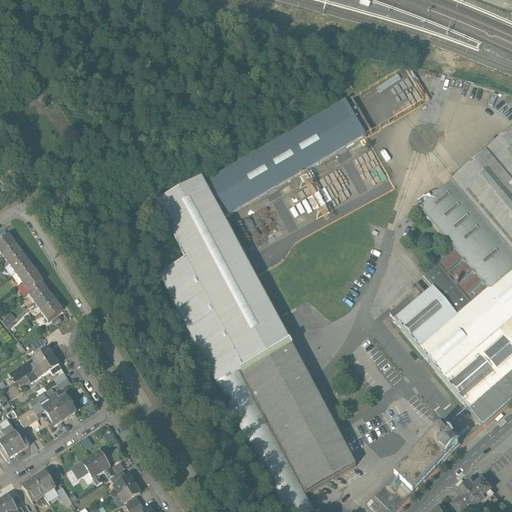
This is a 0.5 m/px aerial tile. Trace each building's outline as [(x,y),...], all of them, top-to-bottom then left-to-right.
[(359,115),(367,129),(370,129),(388,119),(386,119),(409,106),(419,106),(424,103),(407,72),(395,73),(395,80),(398,80),(399,87),(406,87),(407,92),(402,95),(403,105),(363,109),(358,111),(359,115)] [(345,102),(256,154),(253,149),(235,160),(238,164),(204,184),(224,219),(316,166),(317,168),(323,165),(321,163),(336,154),(340,160),(357,149),(354,143),(365,137),(345,102)] [(511,134),(421,212),(422,213),(423,212),(431,223),(430,223),(432,225),(432,224),(441,234),(440,235),(441,236),(442,235),(451,246),(450,247),(456,254),(424,281),(432,290),(425,296),(417,287),(410,293),(417,302),(413,306),(409,300),(390,315),(395,321),(394,322),(481,425),(511,397),(511,134)] [(240,370),(289,345),(224,219),(204,184),(201,179),(155,204),(185,259),(239,368),(240,370)] [(0,238),(1,240),(0,240),(0,253),(1,254),(15,244),(8,234),(7,235),(5,232),(0,235),(0,238)] [(15,244),(1,254),(7,264),(22,254),(15,244)] [(22,254),(7,264),(14,273),(29,263),(22,254)] [(239,368),(185,259),(160,274),(215,381),(239,368)] [(29,263),(14,273),(21,283),(35,272),(29,263)] [(35,272),(21,283),(28,293),(41,283),(42,282),(35,272)] [(41,283),(28,293),(27,294),(34,302),(48,293),(41,283)] [(48,293),(34,302),(40,312),(55,302),(48,293)] [(55,302),(40,312),(48,322),(62,311),(55,302)] [(15,319),(9,312),(3,318),(4,320),(2,322),(7,327),(15,319)] [(42,338),(32,345),(36,351),(45,344),(42,338)] [(354,466),(289,345),(240,370),(239,368),(215,381),(234,416),(228,420),(252,464),(258,461),(285,511),(309,511),(312,511),(303,494),(354,466)] [(49,351),(33,360),(33,359),(26,364),(25,363),(9,373),(15,383),(26,376),(38,368),(54,358),(49,351)] [(54,358),(38,368),(43,376),(50,372),(52,376),(57,372),(61,370),(54,358)] [(38,368),(26,376),(30,384),(43,376),(38,368)] [(59,376),(52,380),(52,381),(36,391),(39,396),(43,393),(56,386),(67,379),(63,373),(59,376)] [(67,379),(56,386),(59,391),(70,385),(67,379)] [(47,399),(43,393),(39,396),(29,402),(31,410),(22,415),(29,426),(38,420),(36,417),(44,412),(54,427),(61,422),(47,399)] [(65,395),(59,399),(56,394),(47,399),(61,422),(76,413),(73,408),(74,407),(65,395)] [(7,402),(1,405),(7,415),(13,411),(7,402)] [(22,415),(17,418),(24,429),(29,426),(22,415)] [(440,427),(418,450),(415,448),(414,447),(412,448),(412,449),(413,451),(415,452),(409,458),(409,459),(394,475),(412,492),(461,442),(442,425),(440,427)] [(19,441),(10,427),(2,432),(7,439),(17,454),(28,447),(23,439),(19,441)] [(17,454),(7,439),(0,443),(0,452),(6,462),(17,454)] [(104,451),(90,459),(101,476),(104,474),(109,470),(110,470),(105,463),(108,461),(106,458),(107,457),(104,451)] [(101,476),(90,459),(66,474),(73,485),(83,479),(88,486),(93,483),(92,481),(98,478),(101,476)] [(120,465),(110,471),(113,477),(120,473),(124,470),(120,465)] [(56,466),(50,470),(56,480),(62,476),(56,466)] [(110,471),(109,470),(104,474),(108,480),(113,477),(110,471)] [(45,473),(33,481),(43,496),(55,489),(45,473)] [(120,473),(113,477),(117,482),(123,478),(120,473)] [(394,475),(367,503),(376,511),(393,511),(412,492),(394,475)] [(117,482),(113,477),(108,480),(114,489),(118,485),(117,482)] [(98,478),(92,481),(93,483),(97,487),(102,483),(98,478)] [(126,481),(124,478),(123,478),(117,482),(118,485),(114,489),(113,489),(119,497),(134,487),(129,479),(126,481)] [(469,482),(454,494),(459,499),(451,506),(456,511),(464,511),(468,509),(470,511),(472,511),(485,501),(481,497),(486,493),(489,497),(493,494),(489,490),(490,490),(481,479),(473,486),(469,482)] [(33,481),(21,487),(31,503),(43,496),(33,481)] [(134,487),(119,497),(124,506),(128,504),(134,499),(140,496),(134,487)] [(71,504),(61,489),(56,492),(66,508),(71,504)] [(72,493),(67,496),(71,503),(76,500),(72,493)] [(16,511),(7,497),(0,501),(0,502),(6,511),(16,511)] [(134,499),(128,504),(132,511),(139,507),(134,499)]
